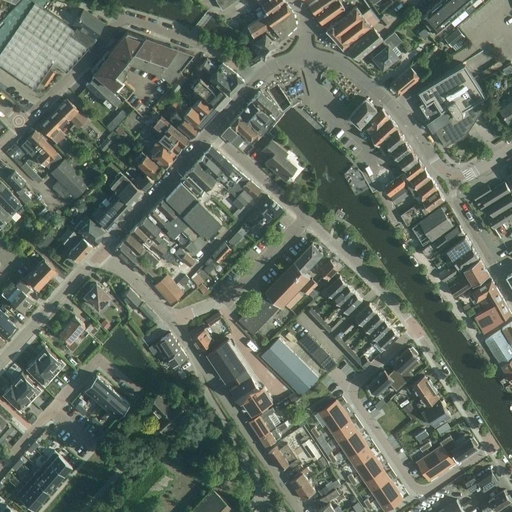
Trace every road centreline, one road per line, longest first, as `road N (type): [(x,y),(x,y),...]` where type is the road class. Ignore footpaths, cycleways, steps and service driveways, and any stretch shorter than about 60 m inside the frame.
road 1 (residential): [(511,318),(479,339),(377,184),(363,143),(316,91),(308,56)]
road 2 (residential): [(491,449),(421,490),(353,399),(359,378),(416,333)]
road 3 (tertiary): [(452,178),(351,68),(308,56)]
road 4 (unclassified): [(301,511),(194,353)]
road 5 (residential): [(171,321),(220,303),(305,219)]
road 6 (tertiary): [(99,251),(208,132)]
road 7 (residential): [(416,333),(305,219)]
road 8 (residential): [(265,491),(204,389),(194,353)]
road 9 (residential): [(138,395),(97,358),(32,429)]
road 10 (residential): [(255,80),(207,46),(121,16)]
road 11 (tertiary): [(0,363),(99,251)]
road 12 (residential): [(21,123),(121,16)]
road 13 (residential): [(491,449),(416,333)]
